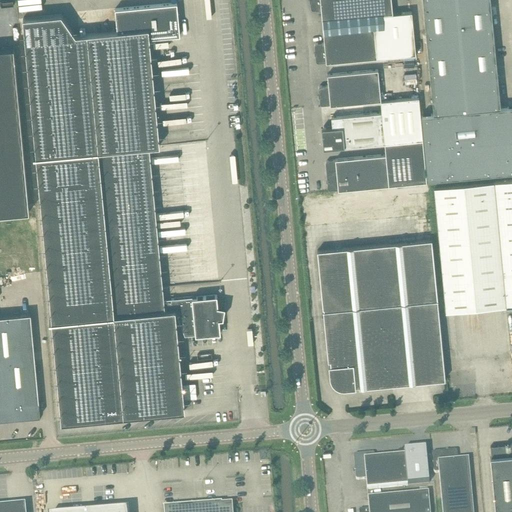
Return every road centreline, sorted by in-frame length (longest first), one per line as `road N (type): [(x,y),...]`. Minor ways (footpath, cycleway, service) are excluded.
road 1 (unclassified): [(305,429),(264,0)]
road 2 (unknown): [(250,435),(202,46)]
road 3 (unclassified): [(0,458),(305,429)]
road 4 (unclassified): [(305,429),(511,410)]
road 5 (unknown): [(302,0),(317,186)]
